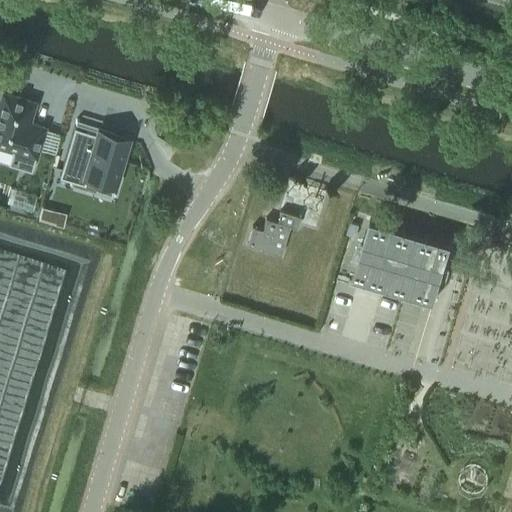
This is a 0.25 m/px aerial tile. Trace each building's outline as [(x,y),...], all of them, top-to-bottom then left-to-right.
[(31,169),(44,126),(28,122),(34,101),(3,92),(0,100),(0,144),(13,148),(8,163),(31,169)] [(68,144),(59,175),(84,183),(86,175),(114,183),(128,138),(98,128),(96,132),(86,129),(80,148),(68,144)] [(41,208),(38,218),(48,221),(51,211),(52,208),(42,205),(41,208)] [(280,211),(276,222),(265,218),(261,229),(251,226),(246,245),(280,255),(289,225),(296,228),(300,217),(280,211)] [(369,218),(353,275),(433,299),(439,281),(450,242),(369,218)]
